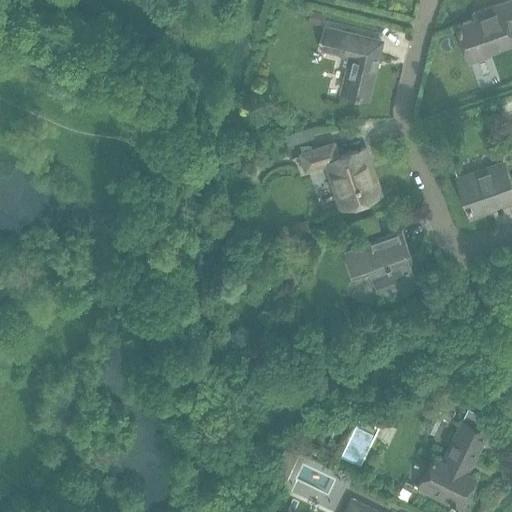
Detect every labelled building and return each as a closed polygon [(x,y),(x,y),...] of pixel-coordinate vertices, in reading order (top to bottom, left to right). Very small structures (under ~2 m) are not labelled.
[(511,37),(509,28),(511,26),(511,0),(510,0),(484,9),(486,15),(457,25),(468,57),(511,42),(511,37)] [(310,10),(307,21),(320,24),(322,13),(310,10)] [(367,97),(381,40),(328,27),(323,48),(351,55),(342,91),(367,97)] [(310,127),(302,130),(305,138),(313,136),(310,127)] [(340,208),(376,195),(365,163),(369,162),(364,147),(336,156),(332,143),(302,154),(307,168),(324,162),(338,201),(340,208)] [(499,201),(511,196),(511,190),(502,163),(477,171),(477,175),(459,182),(465,201),(470,215),(491,208),(489,204),(499,201)] [(305,220),(287,225),(290,237),(308,232),(305,220)] [(376,288),(413,276),(407,258),(411,257),(402,229),(341,249),(348,271),(368,263),(376,288)] [(360,404),(354,416),(361,419),(367,408),(360,404)] [(467,472),(487,431),(485,430),(490,419),(467,408),(442,460),(432,455),(418,486),(460,506),(474,475),(467,472)] [(381,511),(347,496),(339,511),(381,511)]
